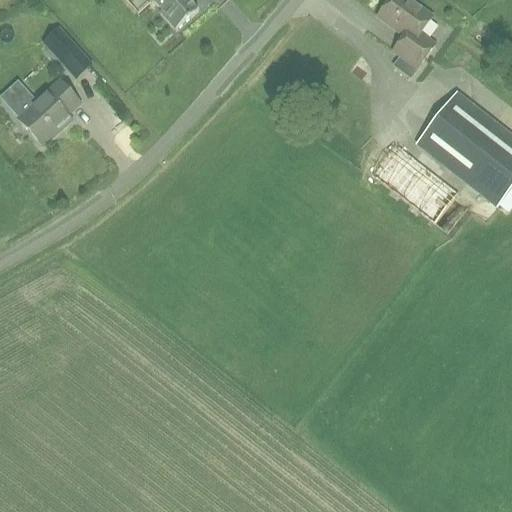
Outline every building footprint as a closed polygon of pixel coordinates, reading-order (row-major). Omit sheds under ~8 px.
[(142,0),(136,6),(149,20),(160,11),(149,0),(142,0)] [(176,33),(198,13),(186,0),(150,0),(162,13),(159,15),(176,33)] [(417,70),(434,47),(420,37),(432,20),(405,0),(391,0),(378,19),(404,38),(394,53),(417,70)] [(447,44),(454,34),(437,21),(430,31),(447,44)] [(78,51),(59,31),(43,46),(61,66),(76,82),(92,67),(78,51)] [(43,148),(71,122),(67,118),(80,106),(59,83),(18,121),(43,148)] [(498,208),(511,190),(511,136),(457,94),(415,148),(496,211),(498,208)] [(434,227),(459,195),(399,148),(374,180),(434,227)]
